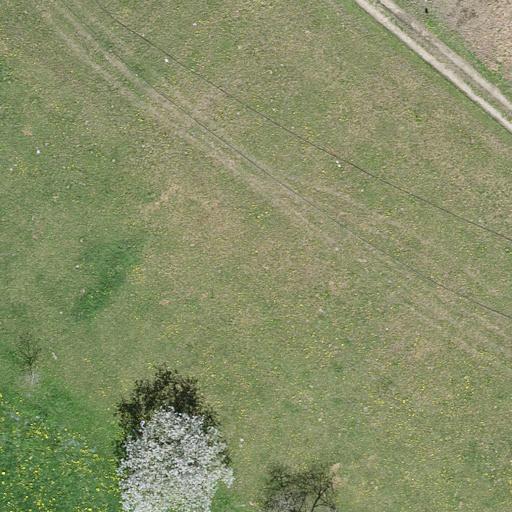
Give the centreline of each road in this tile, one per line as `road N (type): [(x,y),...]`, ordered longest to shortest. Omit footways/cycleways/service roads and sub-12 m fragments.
road 1 (track): [(0,400),(158,511)]
road 2 (track): [(511,115),(370,0)]
